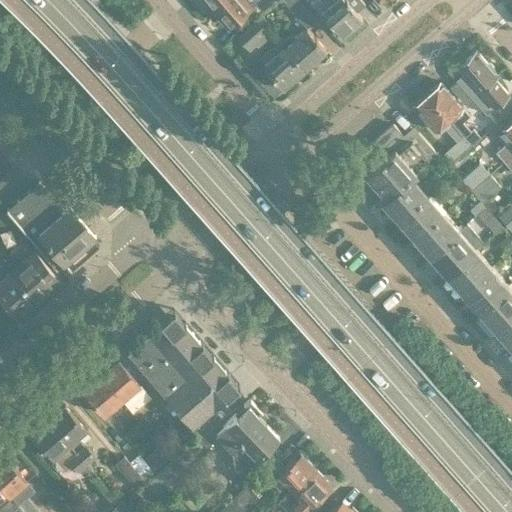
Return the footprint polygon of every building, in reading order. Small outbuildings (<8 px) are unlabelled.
[(205,0),(213,8),(222,0),(205,0)] [(261,0),(222,0),(213,8),(227,24),(250,4),(258,13),(266,5),(261,0)] [(315,19),(300,2),(297,0),(282,0),(306,27),(315,19)] [(331,0),(332,1),(319,12),(340,36),(361,17),(356,11),(364,4),(360,0),(331,0)] [(251,51),(271,34),(256,17),(236,34),(251,51)] [(304,67),(325,49),(305,27),(294,37),(291,34),(282,42),(304,67)] [(282,87),(304,67),(282,42),(281,43),(284,46),(262,65),(282,87)] [(491,64),(487,63),(475,50),(457,66),(478,89),(470,96),(485,113),(507,93),(493,77),(496,74),(494,71),(494,68),(491,64)] [(469,114),(462,107),(440,82),(426,93),(472,145),(480,137),(473,128),(470,130),(461,121),(469,114)] [(460,155),(472,145),(426,93),(413,105),(435,130),(442,124),(457,142),(452,146),(460,155)] [(511,119),(502,128),(511,138),(495,152),(504,162),(511,154),(511,119)] [(408,140),(402,134),(393,123),(359,153),(358,163),(386,194),(387,195),(410,175),(411,175),(415,171),(436,152),(417,132),(408,140)] [(472,191),(490,175),(479,162),(461,178),(472,191)] [(426,193),(411,175),(410,175),(387,195),(386,194),(381,198),(398,218),(426,193)] [(482,202),(500,186),(490,175),(472,191),(482,202)] [(449,203),(467,187),(460,178),(442,194),(449,203)] [(59,198),(61,196),(38,180),(7,208),(61,270),(67,264),(70,267),(98,243),(93,238),(97,234),(70,203),(67,205),(59,198)] [(415,236),(443,211),(426,193),(398,218),(415,236)] [(483,204),(485,206),(491,213),(497,207),(489,198),(483,204)] [(479,200),(469,208),(475,215),(477,213),(485,206),(483,204),(479,200)] [(509,233),(511,230),(511,208),(509,205),(495,217),(509,233)] [(501,224),(494,216),(491,213),(485,206),(477,213),(493,231),(501,224)] [(459,229),(458,229),(443,211),(415,236),(431,254),(459,229)] [(474,247),(482,240),(466,222),(458,229),(459,229),(431,254),(447,273),(475,248),(474,247)] [(498,241),(506,251),(511,246),(511,240),(506,234),(498,241)] [(52,271),(53,270),(24,238),(10,250),(17,257),(7,266),(10,270),(34,298),(53,282),(46,275),(51,270),(52,271)] [(463,291),(491,266),(475,248),(447,273),(463,291)] [(480,310),(508,285),(491,266),(463,291),(480,310)] [(0,293),(17,313),(34,298),(10,270),(1,278),(0,277),(0,293)] [(496,328),(511,314),(511,289),(508,285),(480,310),(496,328)] [(206,412),(237,385),(173,312),(128,351),(191,425),(198,433),(199,433),(213,420),(206,412)] [(511,346),(511,314),(496,328),(511,346)] [(123,398),(139,384),(118,359),(101,373),(123,398)] [(105,414),(123,398),(101,373),(83,388),(105,414)] [(133,415),(142,408),(134,399),(126,405),(133,415)] [(213,420),(199,433),(208,441),(217,432),(232,448),(235,466),(256,458),(279,437),(260,417),(264,414),(253,402),(252,401),(250,400),(249,400),(248,400),(247,400),(247,401),(246,401),(246,402),(243,404),(244,405),(220,428),(213,420)] [(78,435),(86,429),(65,404),(49,417),(87,462),(95,455),(78,435)] [(79,469),(87,462),(49,417),(32,431),(60,463),(68,457),(79,469)] [(180,430),(176,434),(176,439),(180,443),(185,443),(189,439),(189,434),(185,430),(180,430)] [(199,433),(198,433),(145,482),(156,494),(210,443),(208,441),(199,433)] [(143,457),(153,469),(167,458),(156,446),(143,457)] [(292,490),(315,468),(300,452),(270,480),(278,488),(284,482),(292,490)] [(135,487),(145,479),(124,454),(114,462),(135,487)] [(6,455),(0,459),(0,479),(1,480),(12,494),(11,494),(26,511),(40,511),(18,486),(27,479),(6,455)] [(300,511),(330,484),(315,468),(292,490),(299,497),(292,504),(300,511)] [(261,477),(254,483),(261,489),(267,483),(261,477)] [(0,479),(0,511),(5,511),(9,510),(10,511),(26,511),(11,494),(12,494),(1,480),(0,479)] [(240,511),(258,496),(246,484),(216,511),(240,511)] [(130,511),(138,511),(148,504),(137,491),(122,503),(130,511)] [(211,511),(215,511),(228,500),(224,497),(210,511),(211,511)] [(129,511),(120,501),(107,511),(129,511)] [(336,503),(326,511),(358,511),(353,505),(351,507),(348,505),(343,510),(336,503)]
